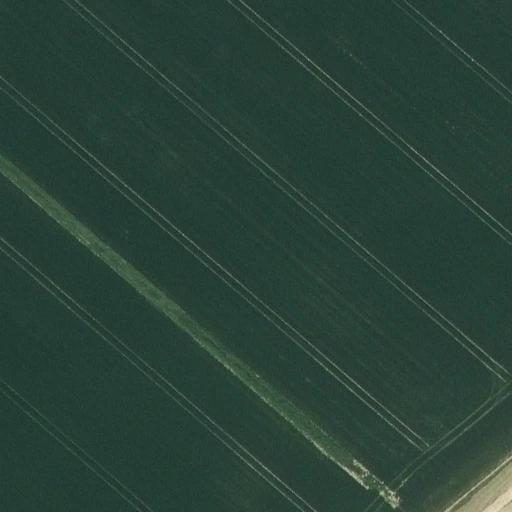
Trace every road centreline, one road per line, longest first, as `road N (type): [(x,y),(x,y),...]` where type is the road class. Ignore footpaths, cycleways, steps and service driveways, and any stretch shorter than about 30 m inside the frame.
road 1 (track): [(0,167),(275,410)]
road 2 (track): [(395,511),(275,410)]
